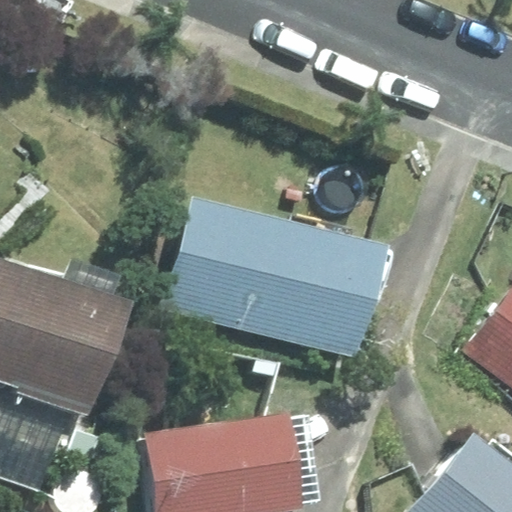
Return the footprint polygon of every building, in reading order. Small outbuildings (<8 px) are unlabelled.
[(179,187),(153,305),(345,347),(371,230),(179,187)] [(0,251),(0,376),(81,401),(116,288),(0,251)] [(511,270),(454,349),(511,390),(511,270)] [(268,400),(130,427),(147,511),(208,511),(287,496),(268,400)] [(511,511),(511,464),(456,424),(395,507),(401,511),(511,511)] [(41,434),(0,426),(0,485),(30,492),(41,434)]
